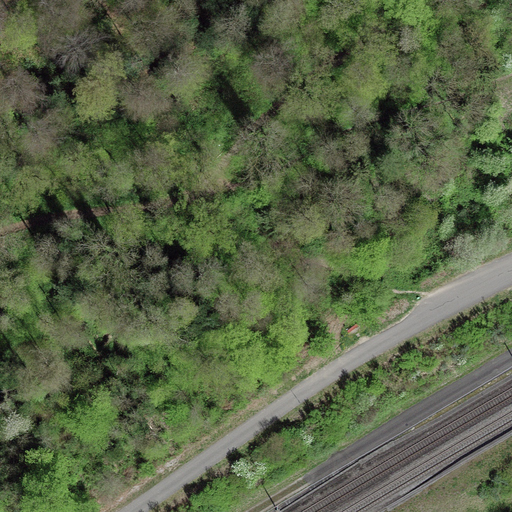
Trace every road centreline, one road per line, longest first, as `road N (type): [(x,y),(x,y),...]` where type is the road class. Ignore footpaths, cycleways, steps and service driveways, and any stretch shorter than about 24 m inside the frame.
road 1 (residential): [(511,274),(355,357),(133,511)]
road 2 (track): [(201,194),(280,100),(428,0)]
road 3 (track): [(253,511),(511,358)]
road 4 (track): [(201,194),(0,225)]
